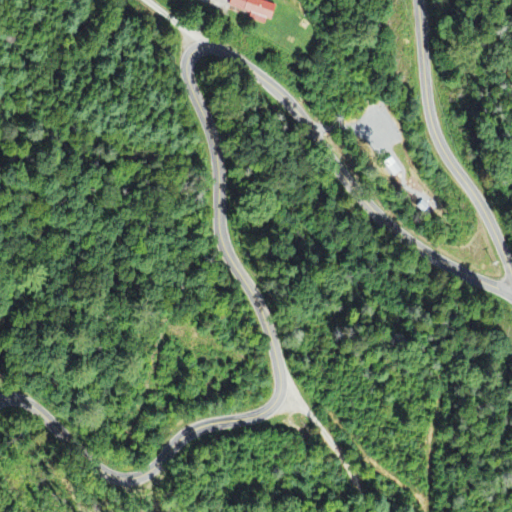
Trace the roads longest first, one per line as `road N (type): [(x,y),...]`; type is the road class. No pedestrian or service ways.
road 1 (residential): [(511,291),(409,242),(339,173),(280,93),(222,49),(200,47),(187,59),(187,77),(215,149),(220,240),(265,318),(277,358),(272,406),(198,428),(152,470),(126,480),(92,466),(37,407),(0,400)]
road 2 (residential): [(511,273),(438,140),(417,0)]
